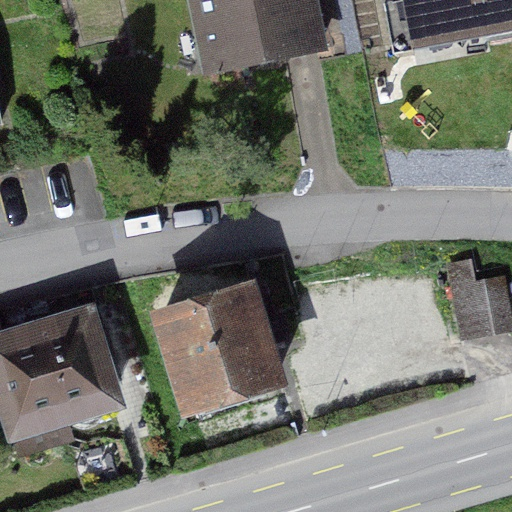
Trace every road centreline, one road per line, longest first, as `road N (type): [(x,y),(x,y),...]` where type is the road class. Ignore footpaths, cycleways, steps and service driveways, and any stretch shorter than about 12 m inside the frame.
road 1 (residential): [(0,267),(323,216),(511,218)]
road 2 (primary): [(287,511),(511,446)]
